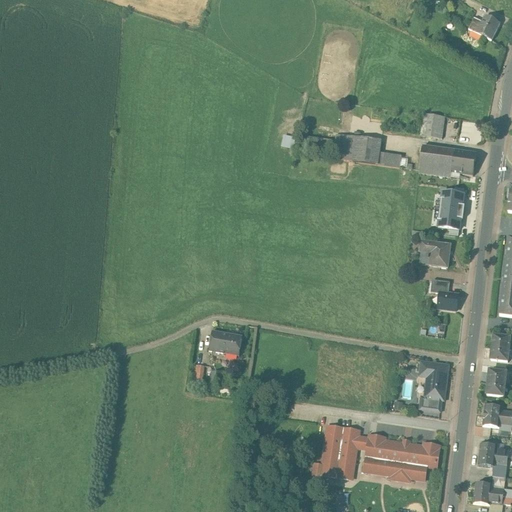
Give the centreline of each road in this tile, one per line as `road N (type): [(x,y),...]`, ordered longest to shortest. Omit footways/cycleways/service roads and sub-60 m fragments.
road 1 (residential): [(413,351),(212,320),(158,345),(0,374)]
road 2 (residential): [(470,361),(493,165)]
road 3 (residential): [(452,511),(470,361)]
